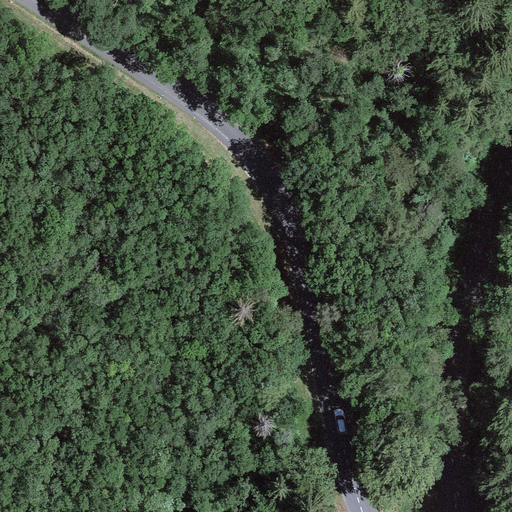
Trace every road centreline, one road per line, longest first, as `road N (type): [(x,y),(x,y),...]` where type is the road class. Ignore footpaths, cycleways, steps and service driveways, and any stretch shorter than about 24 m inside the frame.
road 1 (tertiary): [(35,0),(219,119),(267,174),(299,247),(363,511)]
road 2 (tertiary): [(511,163),(457,334),(450,408),(455,511)]
